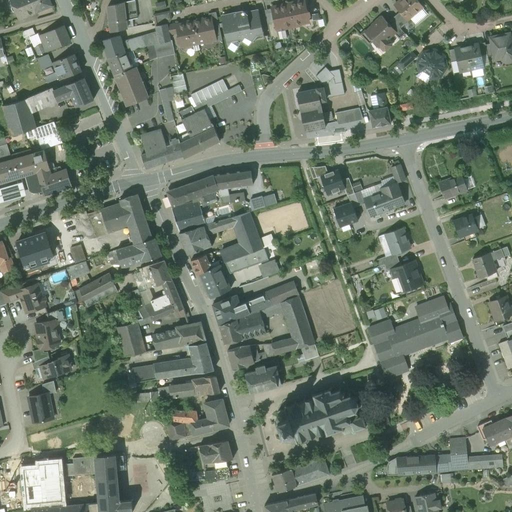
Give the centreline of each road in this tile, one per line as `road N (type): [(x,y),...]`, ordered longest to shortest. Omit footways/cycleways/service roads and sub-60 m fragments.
road 1 (residential): [(497,399),(403,139)]
road 2 (residential): [(238,429),(199,300),(141,181)]
road 3 (residential): [(361,469),(497,399)]
road 4 (residential): [(141,181),(82,40)]
road 5 (secondary): [(141,181),(0,226)]
road 6 (secondary): [(403,139),(266,157)]
road 7 (residential): [(266,157),(262,106),(318,48)]
road 8 (secondary): [(266,157),(141,181)]
